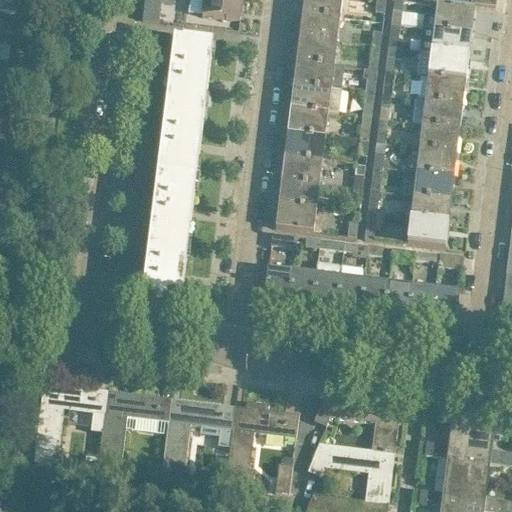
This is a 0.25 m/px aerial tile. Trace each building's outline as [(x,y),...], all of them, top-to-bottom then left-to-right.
[(0,0),(0,13),(14,15),(20,16),(22,3),(16,2),(0,0)] [(145,0),(144,12),(160,14),(161,2),(175,4),(175,0),(145,0)] [(204,0),(202,18),(240,23),(243,2),(229,0),(204,0)] [(342,0),(304,0),(302,16),(340,21),(342,0)] [(384,16),(386,1),(377,0),(375,15),(384,16)] [(472,0),(472,6),(495,9),(496,0),(472,0)] [(424,18),(422,31),(472,38),(475,12),(436,7),(435,19),(424,18)] [(158,24),(160,14),(144,12),(142,22),(158,24)] [(403,14),(393,13),(391,27),(401,29),(403,14)] [(340,21),(302,16),(299,40),(337,45),(340,21)] [(391,27),(388,51),(401,52),(403,44),(399,43),(401,29),(391,27)] [(433,33),(430,56),(469,60),(472,38),(433,33)] [(371,49),(380,50),(382,35),(373,34),(371,49)] [(337,45),(299,40),(296,63),(334,68),(337,45)] [(166,111),(204,116),(213,49),(183,45),(184,42),(179,42),(179,45),(174,44),(166,111)] [(10,49),(0,48),(0,61),(8,63),(14,63),(16,50),(10,49)] [(368,72),(377,74),(380,50),(371,49),(368,72)] [(388,51),(385,74),(395,76),(397,61),(400,61),(401,52),(388,51)] [(416,78),(466,84),(469,60),(420,54),(416,78)] [(334,68),(296,63),(293,88),(342,93),(344,69),(334,68)] [(385,74),(382,99),(392,100),(395,76),(385,74)] [(420,79),(417,103),(463,108),(466,84),(420,79)] [(365,96),(374,98),(376,83),(367,82),(365,96)] [(342,93),(293,88),(290,112),(328,116),(339,118),(342,94),(342,93)] [(0,110),(2,110),(8,111),(10,101),(9,101),(4,100),(4,97),(0,96),(0,110)] [(371,121),(372,112),(374,98),(365,96),(362,120),(371,121)] [(382,99),(379,122),(389,124),(392,100),(382,99)] [(412,126),(422,128),(460,132),(463,108),(415,102),(412,126)] [(158,177),(196,182),(204,116),(166,111),(158,177)] [(328,116),(290,112),(287,135),(325,140),(328,116)] [(371,121),(362,120),(359,144),(368,145),(371,121)] [(379,122),(376,146),(386,147),(389,124),(379,122)] [(422,128),(419,151),(457,155),(460,132),(422,128)] [(325,140),(287,135),(284,159),(322,164),(325,140)] [(357,159),(366,160),(368,145),(359,144),(357,159)] [(376,146),(373,170),(383,171),(386,147),(376,146)] [(416,175),(454,180),(457,155),(419,151),(416,175)] [(322,164),(284,159),(281,183),(319,187),(322,164)] [(362,193),(365,169),(356,168),(353,192),(362,193)] [(373,170),(370,194),(380,195),(383,171),(382,171),(373,170)] [(416,175),(413,199),(451,204),(454,180),(416,175)] [(150,244),(188,249),(196,182),(158,177),(150,244)] [(319,187),(281,183),(279,206),(316,211),(319,187)] [(353,192),(351,206),(360,208),(362,193),(353,192)] [(380,195),(370,194),(367,217),(377,218),(380,195)] [(410,222),(448,227),(451,204),(413,199),(410,222)] [(279,206),(276,230),(275,231),(313,235),(316,211),(279,206)] [(367,217),(364,242),(374,243),(377,218),(367,217)] [(445,252),(448,227),(410,222),(407,247),(445,252)] [(356,241),(358,226),(349,225),(347,240),(356,241)] [(272,236),(271,249),(295,252),(297,239),(272,236)] [(320,242),(306,241),(305,250),(319,252),(320,243),(320,242)] [(320,243),(319,252),(319,253),(333,254),(343,255),(344,246),(335,245),(320,243)] [(180,315),(185,274),(188,249),(150,244),(141,310),(180,315)] [(367,258),(368,249),(353,247),(344,246),(343,255),(352,256),(367,258)] [(368,248),(367,258),(381,260),(383,250),(368,248)] [(391,261),(415,264),(416,254),(392,251),(391,261)] [(440,257),(416,254),(415,264),(439,267),(440,257)] [(462,273),(464,260),(440,257),(439,267),(438,270),(462,273)] [(316,277),(311,315),(336,318),(342,269),(317,266),(316,277)] [(342,269),(336,318),(359,321),(364,283),(365,272),(342,269)] [(268,271),(263,309),(288,312),(293,274),(268,271)] [(293,274),(288,312),(311,315),(316,277),(293,274)] [(504,317),(503,317),(511,318),(511,280),(508,280),(506,297),(503,297),(501,316),(504,317)] [(364,283),(359,321),(383,324),(388,286),(364,283)] [(388,286),(383,324),(407,327),(412,289),(388,286)] [(412,289),(407,327),(431,330),(436,292),(412,289)] [(436,292),(431,330),(455,333),(460,295),(436,292)] [(499,334),(496,354),(511,355),(511,318),(503,317),(503,318),(501,319),(500,328),(502,330),(501,335),(499,334)] [(97,393),(44,386),(34,466),(61,469),(63,454),(58,454),(63,413),(93,416),(90,434),(102,435),(107,398),(96,396),(97,393)] [(98,462),(97,474),(125,477),(127,462),(122,461),(127,421),(158,424),(160,401),(107,394),(107,398),(102,435),(98,462)] [(371,454),(394,457),(401,408),(408,409),(409,408),(325,397),(314,425),(326,430),(330,420),(332,421),(375,426),(371,454)] [(170,402),(162,469),(160,481),(188,485),(189,469),(185,469),(190,428),(214,431),(213,439),(222,450),(229,451),(235,410),(170,402)] [(226,478),(225,490),(252,493),(254,478),(249,477),(254,436),(285,440),(287,417),(267,414),(267,409),(247,406),(247,412),(235,410),(229,451),(226,472),(226,478)] [(469,464),(474,416),(453,413),(448,448),(426,446),(425,459),(448,462),(448,461),(469,464)] [(511,456),(492,454),(496,418),(474,416),(469,464),(490,467),(511,470),(511,468),(511,456)] [(365,504),(388,507),(394,458),(402,459),(402,458),(394,457),(371,454),(319,447),(308,475),(320,480),(324,471),(326,472),(368,477),(365,504)] [(85,460),(84,472),(97,474),(98,462),(85,460)] [(448,461),(448,462),(443,496),(420,493),(419,507),(442,509),(463,511),(469,464),(448,461)] [(511,511),(511,504),(508,504),(486,501),(490,467),(469,464),(463,511),(466,511),(511,511)] [(160,481),(162,469),(149,468),(148,480),(160,481)] [(275,496),(289,497),(292,470),(278,468),(275,496)] [(213,476),(211,488),(225,490),(226,478),(226,472),(218,471),(217,477),(213,476)] [(45,511),(46,501),(0,494),(0,511),(45,511)] [(388,507),(365,504),(312,498),(306,511),(387,511),(388,508),(396,509),(396,508),(388,507)]
